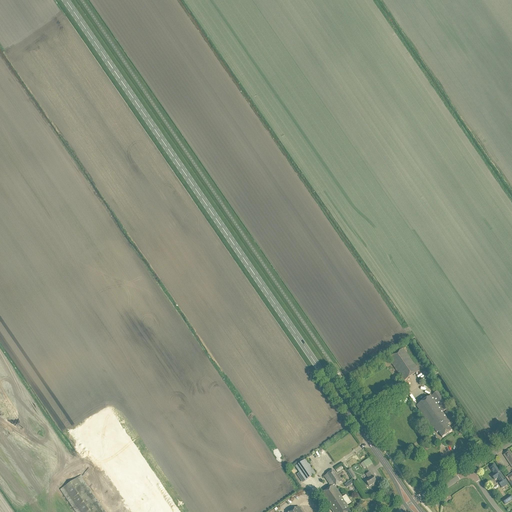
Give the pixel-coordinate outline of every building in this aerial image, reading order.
[(389,360),(404,382),(419,372),(403,350),(389,360)] [(432,395),(442,412),(447,409),(445,405),(446,405),(437,392),(432,395)] [(433,430),(434,429),(437,434),(439,433),(443,439),(452,432),(448,426),(450,424),(431,397),(417,407),(430,427),(431,427),(433,430)] [(171,511),(174,511),(168,502),(170,501),(108,410),(83,427),(89,435),(83,439),(133,511),(171,511)] [(361,461),(364,467),(370,462),(367,457),(361,461)] [(315,474),(306,460),(295,467),(305,482),(315,474)] [(498,483),(501,486),(506,482),(495,466),(490,469),(494,474),(491,476),(495,481),(498,479),(500,482),(498,483)] [(334,487),(321,495),(332,511),(350,511),(347,507),(347,506),(345,503),(345,502),(334,486),(340,482),(333,472),(327,476),(334,487)] [(365,482),(369,487),(376,482),(370,473),(366,475),(369,480),(365,482)] [(104,511),(81,477),(61,491),(75,511),(104,511)] [(502,501),(505,505),(511,500),(511,499),(509,496),(502,501)]
